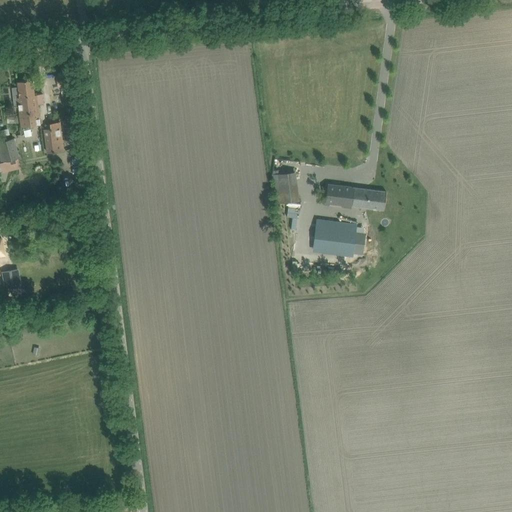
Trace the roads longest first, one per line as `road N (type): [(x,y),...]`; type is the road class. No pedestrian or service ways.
road 1 (unclassified): [(139,511),(82,36)]
road 2 (unclassified): [(82,36),(406,0)]
